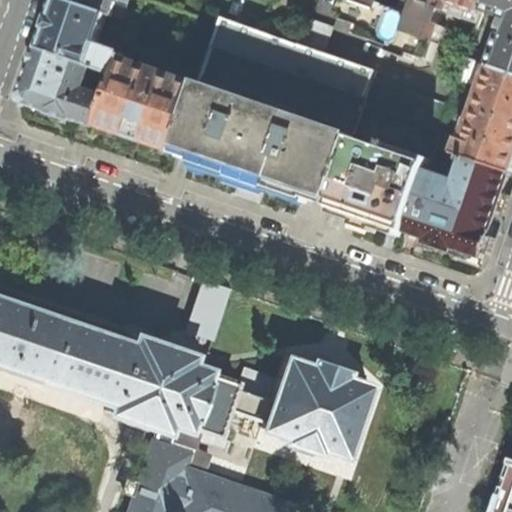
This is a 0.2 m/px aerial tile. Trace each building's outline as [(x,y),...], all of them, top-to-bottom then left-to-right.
[(57,0),(50,21),(41,49),(94,68),(117,76),(123,59),(125,55),(98,46),(108,15),(65,0),(57,0)] [(65,0),(108,15),(113,16),(118,0),(65,0)] [(350,0),(346,15),(350,23),(366,28),(363,38),(385,46),(400,0),(350,0)] [(400,0),(385,46),(395,49),(394,54),(415,61),(416,56),(433,62),(445,28),(440,26),(444,12),(479,24),(484,10),(487,0),(400,0)] [(511,0),(487,0),(484,10),(511,19),(511,25),(511,27),(504,25),(502,31),(510,34),(509,36),(503,35),(492,67),(511,73),(511,0)] [(223,19),(214,45),(368,98),(374,78),(377,71),(300,45),(299,45),(223,19)] [(75,119),(100,128),(110,99),(86,91),(94,68),(41,49),(32,75),(22,103),(52,112),(51,114),(61,117),(74,121),(75,119)] [(141,142),(176,154),(200,85),(185,80),(183,86),(137,70),(139,64),(123,59),(117,76),(110,99),(100,128),(141,142)] [(511,73),(492,67),(467,59),(460,80),(475,85),(481,81),(487,83),(467,141),(462,139),(456,154),(470,159),(511,173),(511,73)] [(299,196),(330,207),(353,140),(354,138),(295,118),(297,111),(264,99),(261,106),(227,94),(229,87),(202,78),(200,85),(176,154),(217,168),(299,196)] [(451,105),(374,78),(368,98),(365,105),(442,132),(451,105)] [(403,231),(408,233),(428,174),(433,160),(389,145),(387,151),(353,140),(330,207),(335,208),(333,214),(356,222),(355,226),(364,229),(376,233),(377,230),(400,238),(403,231)] [(482,268),(511,181),(511,173),(470,159),(462,184),(428,174),(408,233),(430,240),(428,246),(440,250),(454,255),(453,259),(482,268)] [(183,331),(212,340),(230,288),(201,279),(183,331)] [(166,422),(176,426),(169,447),(151,440),(126,511),(295,511),(298,506),(249,489),(202,473),(209,456),(193,450),(200,430),(217,436),(226,409),(261,421),(259,427),(283,436),(282,440),(317,452),(318,448),(343,456),(368,384),(343,375),(345,371),(327,365),(310,359),(308,363),(283,355),(276,378),(269,376),(262,397),(234,387),(236,381),(203,370),(205,367),(187,361),(190,352),(160,342),(131,332),(128,340),(0,296),(0,365),(107,402),(104,411),(163,431),(166,422)]
